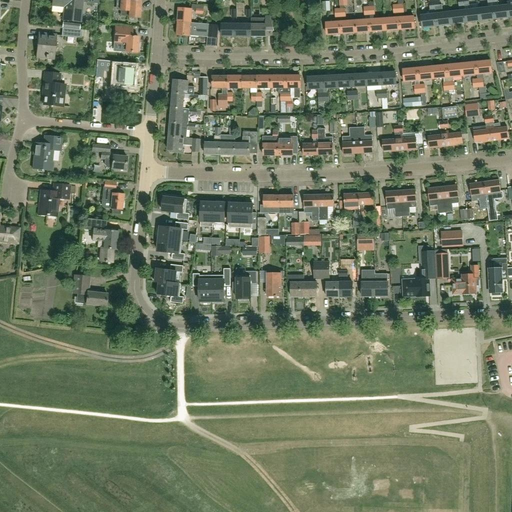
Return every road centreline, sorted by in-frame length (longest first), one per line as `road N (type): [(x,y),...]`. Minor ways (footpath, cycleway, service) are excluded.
road 1 (tertiary): [(511,313),(164,324),(146,312),(136,285),(147,172)]
road 2 (residential): [(511,158),(355,173),(147,172)]
road 3 (residential): [(511,38),(259,59),(156,58)]
road 4 (residential): [(150,133),(26,117)]
